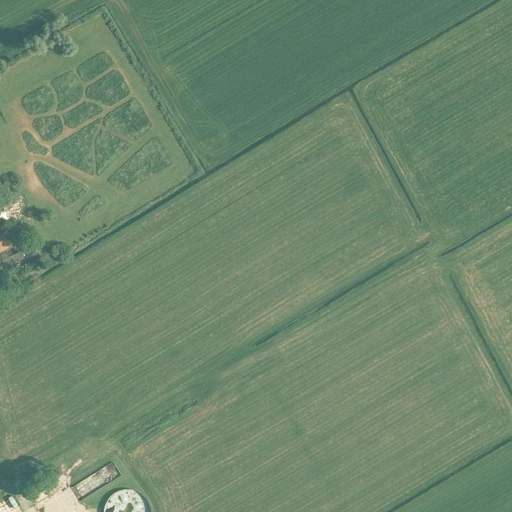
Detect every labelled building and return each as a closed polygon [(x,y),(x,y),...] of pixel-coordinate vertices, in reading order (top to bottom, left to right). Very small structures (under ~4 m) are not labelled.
[(0,251),(10,246),(0,227),(18,218),(6,196),(0,199),(0,251)] [(8,270),(10,269),(12,271),(19,267),(17,265),(26,260),(22,254),(4,264),(8,270)] [(75,483),(83,497),(121,476),(113,462),(75,483)] [(149,511),(148,506),(145,500),(141,495),(135,491),(129,490),(122,490),(116,493),(111,497),(107,502),(105,508),(104,511),(149,511)] [(23,508),(30,504),(23,491),(16,495),(23,508)] [(0,502),(0,511),(10,511),(8,501),(0,502)]
